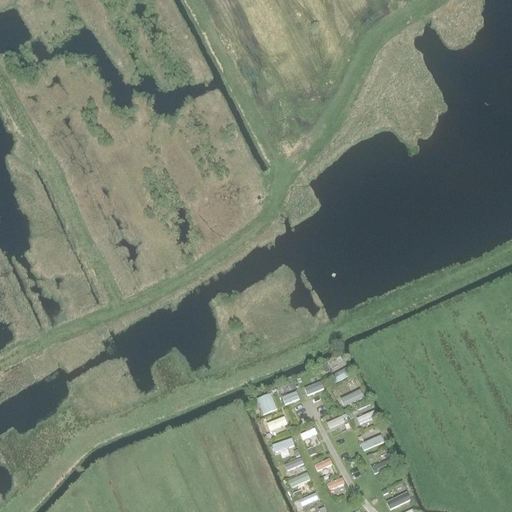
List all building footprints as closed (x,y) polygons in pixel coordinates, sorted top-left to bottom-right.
[(325,374),(331,372),(326,364),(321,367),(325,374)] [(335,385),(352,375),(348,368),(331,378),(335,385)] [(308,397),(324,390),(321,383),(305,389),(308,397)] [(345,408),(364,399),(360,391),(341,400),(345,408)] [(285,406),(300,400),(297,393),(282,398),(285,406)] [(263,416),(277,411),(271,395),(257,401),(263,416)] [(361,426),(379,418),(376,412),(358,419),(361,426)] [(329,430),(345,423),(342,417),(327,424),(329,430)] [(270,432),(287,425),(285,418),(267,425),(270,432)] [(303,441),(317,435),(315,429),(300,436),(303,441)] [(365,452),(386,443),(382,436),(362,445),(365,452)] [(275,453),(296,449),(294,441),(274,445),(275,453)] [(318,473),(332,466),(330,460),(315,467),(318,473)] [(287,473),(302,467),(299,461),(285,468),(287,473)] [(374,476),(393,468),(390,461),(371,468),(374,476)] [(290,490),(309,482),(306,475),(287,483),(290,490)] [(330,491),(345,485),(342,479),(327,485),(330,491)] [(391,511),(412,501),(409,493),(387,503),(391,511)] [(305,511),(316,511),(314,507),(321,503),(316,494),(300,502),(305,511)]
